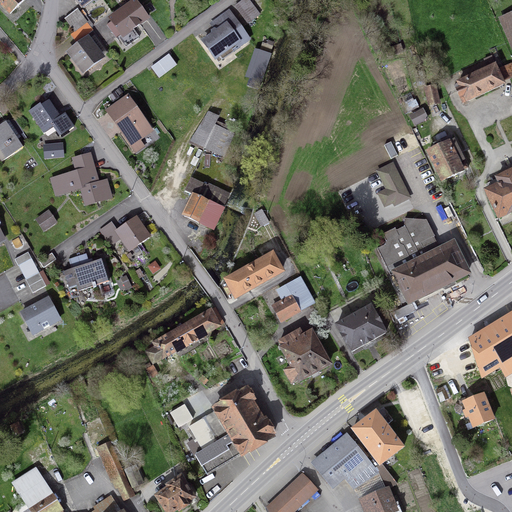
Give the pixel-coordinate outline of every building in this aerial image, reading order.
[(0,0),(0,3),(10,14),(24,0),(0,0)] [(248,0),(243,0),(235,6),(248,24),(260,15),(248,0)] [(135,2),(110,19),(121,35),(118,37),(126,47),(139,37),(133,29),(147,19),(135,2)] [(78,11),(66,20),(75,32),(87,23),(78,11)] [(511,15),(500,21),(511,49),(511,15)] [(216,31),(214,31),(212,33),(212,36),(203,42),(216,59),(230,48),(232,51),(249,39),(233,18),(221,26),(220,28),(221,30),(218,32),(216,31)] [(93,31),(87,23),(75,32),(71,35),(77,43),(93,31)] [(83,70),(106,53),(94,37),(88,42),(86,39),(77,45),(79,48),(71,54),(83,70)] [(386,49),(388,57),(403,52),(400,44),(386,49)] [(457,91),(463,104),(503,85),(495,66),(458,84),(461,89),(457,91)] [(414,71),(417,86),(425,84),(421,70),(414,71)] [(426,92),(429,105),(438,103),(435,90),(426,92)] [(141,119),(138,115),(138,113),(127,97),(109,110),(123,131),(121,132),(135,152),(142,147),(138,141),(151,131),(143,119),(141,119)] [(45,134),(46,136),(55,130),(60,137),(73,128),(64,115),(60,118),(48,101),(37,109),(36,107),(29,111),(44,134),(45,134)] [(426,119),(422,110),(416,113),(416,112),(413,114),(413,115),(411,116),(415,125),(426,119)] [(0,158),(2,162),(24,147),(17,137),(23,133),(13,118),(0,126),(0,158)] [(216,126),(215,125),(204,148),(223,157),(234,134),(223,129),(224,127),(217,123),(216,126)] [(428,152),(442,182),(462,172),(462,171),(468,168),(454,140),(453,141),(451,136),(439,141),(439,142),(433,145),(435,149),(428,152)] [(384,146),(391,159),(397,156),(391,142),(384,146)] [(61,145),(45,147),(46,158),(62,156),(61,145)] [(58,192),(74,188),(72,183),(80,181),(86,205),(111,198),(106,182),(95,185),(98,182),(98,179),(96,176),(93,176),(87,156),(74,160),(77,171),(73,172),(74,174),(54,179),(58,192)] [(395,204),(408,198),(392,166),(379,172),(395,204)] [(486,192),(499,218),(511,212),(511,171),(497,179),(486,184),(489,190),(486,192)] [(194,196),(184,216),(214,230),(224,209),(206,201),(212,188),(191,179),(184,191),(194,196)] [(261,227),(269,222),(262,210),(254,214),(261,227)] [(38,221),(44,229),(53,223),(47,214),(38,221)] [(149,238),(135,218),(112,234),(116,240),(120,237),(130,251),(149,238)] [(390,276),(395,274),(409,303),(467,274),(453,245),(437,252),(430,239),(435,237),(426,220),(404,219),(404,227),(396,231),(395,228),(382,235),(386,242),(385,245),(377,249),(390,276)] [(15,259),(18,266),(31,259),(28,252),(15,259)] [(56,260),(52,253),(39,262),(43,268),(56,260)] [(93,286),(94,288),(96,287),(95,286),(110,281),(103,259),(86,265),(84,259),(87,258),(86,254),(69,260),(72,269),(64,272),(69,288),(77,285),(79,291),(93,286)] [(281,272),(272,256),(227,281),(236,297),(281,272)] [(25,280),(33,293),(46,286),(39,273),(25,280)] [(272,307),(281,322),(314,303),(300,278),(278,290),(284,300),(272,307)] [(40,327),(42,330),(51,325),(49,322),(58,317),(48,299),(22,313),(31,331),(40,327)] [(371,307),(336,326),(351,352),(386,333),(371,307)] [(206,335),(205,334),(219,326),(218,325),(223,322),(216,309),(154,344),(156,348),(147,353),(153,364),(176,351),(177,352),(206,335)] [(463,361),(475,357),(482,377),(499,366),(505,375),(511,370),(511,317),(511,315),(469,340),(458,346),(463,361)] [(299,331),(279,342),(283,348),(282,349),(292,367),(284,372),(291,384),(299,380),(300,381),(329,364),(311,333),(303,337),(299,331)] [(437,390),(442,402),(448,399),(443,387),(437,390)] [(214,409),(229,435),(207,448),(203,442),(191,448),(201,467),(202,467),(207,474),(241,453),(242,455),(272,437),(271,435),(273,434),(247,389),(214,409)] [(465,414),(458,417),(455,420),(457,424),(459,425),(468,422),(468,424),(472,422),(474,428),(493,420),(483,395),(466,401),(465,399),(459,401),(460,402),(456,404),(455,408),(456,411),(460,413),(464,412),(465,414)] [(376,412),(352,430),(379,465),(381,464),(403,448),(386,425),(393,420),(383,408),(376,413),(376,412)] [(11,427),(15,436),(22,432),(18,423),(11,427)] [(355,489),(379,473),(379,472),(377,467),(375,469),(367,459),(365,459),(346,436),(313,464),(332,487),(347,475),(355,489)] [(110,443),(97,448),(112,482),(113,482),(116,488),(118,487),(124,501),(134,496),(130,487),(129,488),(110,443)] [(381,464),(379,465),(377,467),(379,472),(379,473),(386,489),(389,488),(390,490),(396,485),(387,472),(381,464)] [(135,466),(125,470),(133,487),(142,483),(135,466)] [(31,511),(63,511),(36,470),(14,484),(29,507),(31,511)] [(267,509),(269,511),(292,511),(293,511),(317,490),(303,475),(267,509)] [(169,488),(156,496),(166,511),(172,511),(178,508),(179,510),(189,503),(188,501),(194,498),(181,477),(168,486),(169,488)] [(389,488),(386,489),(360,500),(365,511),(401,511),(398,502),(395,503),(392,496),(390,490),(389,488)] [(93,511),(123,511),(121,511),(120,511),(111,497),(94,508),(96,511),(93,511)]
